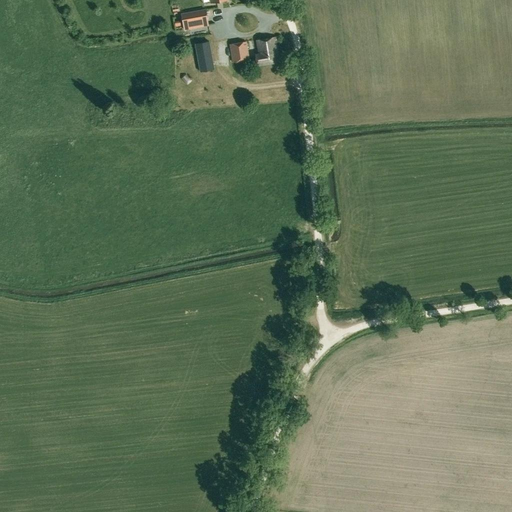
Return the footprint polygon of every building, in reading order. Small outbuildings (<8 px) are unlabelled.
[(190,20),(192,28),(208,25),(205,10),(197,11),(198,19),(190,20)] [(252,15),(230,19),(232,31),(254,26),(252,15)] [(276,37),(256,40),(258,54),(256,54),(257,65),(280,61),(276,37)] [(194,43),(200,72),(215,69),(209,41),(194,43)] [(233,62),(248,59),(246,42),(230,44),(233,62)] [(113,70),(117,93),(156,86),(153,73),(158,73),(156,62),(113,70)] [(243,91),(235,92),(234,88),(203,93),(205,106),(244,99),(243,91)]
